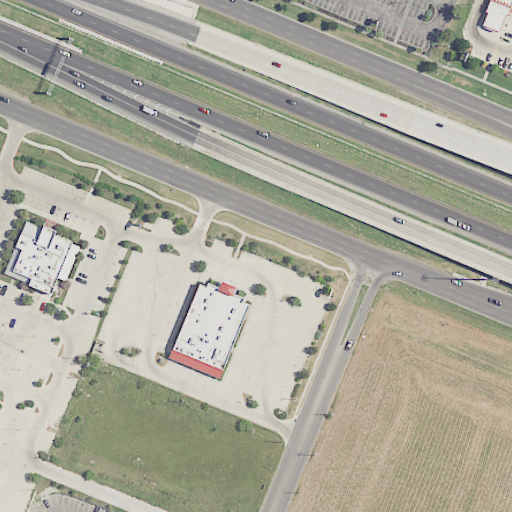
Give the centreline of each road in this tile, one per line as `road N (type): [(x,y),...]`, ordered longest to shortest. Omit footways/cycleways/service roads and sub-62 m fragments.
road 1 (motorway): [(0,29),(511,241)]
road 2 (secondary): [(0,103),(511,315)]
road 3 (motorway): [(511,196),(39,0)]
road 4 (motorway): [(197,136),(511,271)]
road 5 (motorway): [(404,114),(197,36)]
road 6 (motorway): [(14,48),(197,136)]
road 7 (secondary): [(409,75),(227,0)]
road 8 (tertiary): [(339,349),(272,511)]
